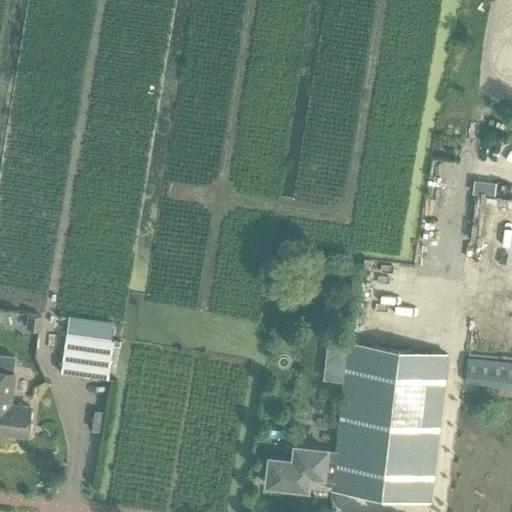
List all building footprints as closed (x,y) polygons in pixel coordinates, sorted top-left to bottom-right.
[(39,316),(28,314),(26,328),(37,330),(39,316)] [(65,332),(59,371),(107,378),(112,339),(65,332)] [(428,499),(431,499),(446,353),(347,342),(333,456),(323,454),(324,442),(292,438),(290,457),(268,455),(265,482),(307,487),(308,477),(331,480),(331,487),(428,499)] [(469,353),(466,377),(480,378),(483,355),(469,353)] [(8,402),(9,396),(12,370),(0,368),(0,435),(4,436),(5,430),(26,432),(29,405),(8,402)] [(95,410),(91,429),(102,431),(105,412),(95,410)]
